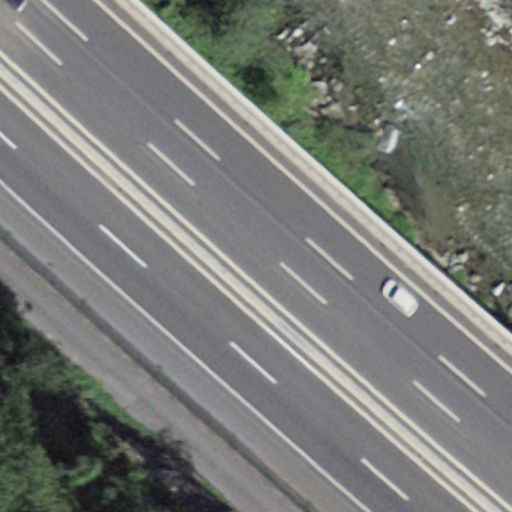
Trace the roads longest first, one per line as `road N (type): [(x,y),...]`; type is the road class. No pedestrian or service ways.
road 1 (motorway): [(511,469),(0,17)]
road 2 (motorway): [(0,139),(419,511)]
road 3 (unclassified): [(0,278),(270,511)]
